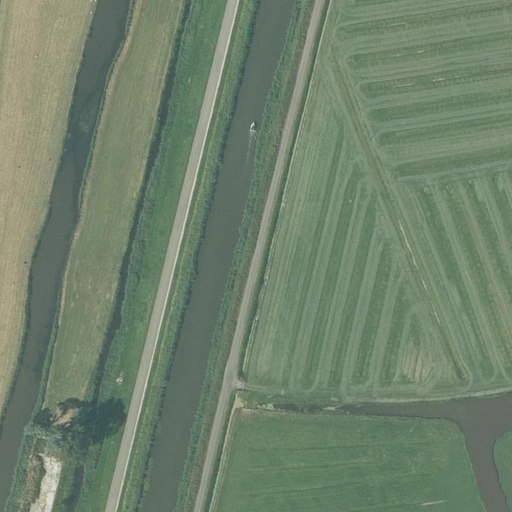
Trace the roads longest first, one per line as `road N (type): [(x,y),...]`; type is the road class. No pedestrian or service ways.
road 1 (tertiary): [(110,511),(234,0)]
road 2 (unclassified): [(198,511),(320,0)]
road 3 (track): [(511,385),(253,389),(245,430)]
